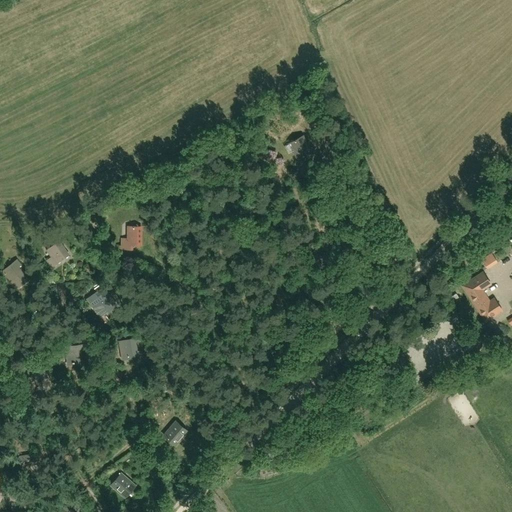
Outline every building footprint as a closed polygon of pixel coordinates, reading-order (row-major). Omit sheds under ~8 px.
[(310,149),(303,136),(289,144),(297,157),(308,151),(309,153),(312,152),(311,149),(310,149)] [(121,238),(121,244),(121,249),(132,250),(132,246),(142,246),(142,226),(127,226),(127,238),(121,238)] [(63,258),(68,254),(62,245),(61,245),(59,241),(47,249),(47,250),(47,251),(52,257),(47,260),(52,267),(57,263),(57,262),(60,260),(61,261),(64,259),(63,258)] [(487,267),(496,261),(491,254),(482,260),(487,267)] [(3,273),(15,289),(27,281),(30,279),(27,276),(25,278),(17,268),(20,266),(17,261),(14,263),(15,264),(4,272),(3,273)] [(464,287),(469,294),(485,320),(500,311),(494,301),(491,302),(490,303),(484,307),(476,294),(481,291),(474,281),(464,287)] [(104,287),(99,290),(99,291),(87,299),(99,315),(115,303),(104,287)] [(137,355),(135,343),(138,343),(137,339),(134,339),(134,340),(120,343),(123,358),(127,357),(128,358),(129,357),(137,355)] [(66,346),(68,362),(73,361),(73,362),(75,362),(75,361),(82,360),(83,366),(81,348),(85,347),(84,343),(81,344),(67,346),(66,346)] [(42,370),(28,373),(32,389),(46,386),(43,373),(46,373),(45,369),(42,370)] [(175,421),(164,435),(175,445),(187,431),(175,421)] [(38,455),(18,459),(19,468),(40,465),(38,455)] [(111,485),(125,497),(135,485),(121,473),(111,485)]
